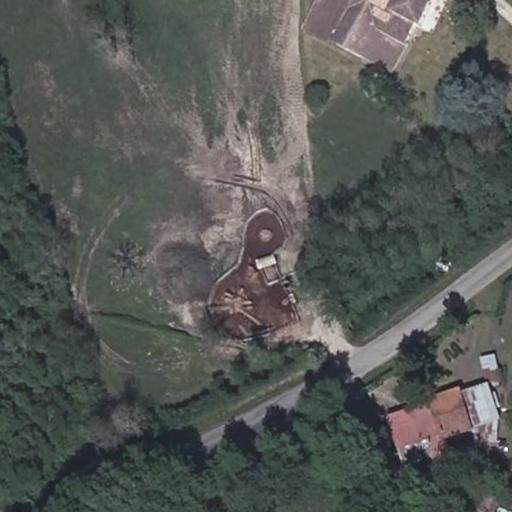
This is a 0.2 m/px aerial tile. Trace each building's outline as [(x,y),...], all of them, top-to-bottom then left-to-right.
[(333,0),(319,32),(397,73),(422,26),(428,29),(440,0),(333,0)] [(497,389),(470,396),(480,432),(506,425),(497,389)] [(412,464),(438,457),(433,437),(451,432),(453,439),(480,432),(470,396),(469,390),(432,401),(433,406),(421,410),(425,421),(396,431),(412,464)] [(396,431),(425,421),(421,410),(393,417),(396,431)] [(453,439),(451,432),(433,437),(438,457),(439,461),(457,457),(453,439)] [(481,444),(480,461),(496,462),(497,446),(481,444)] [(511,511),(511,507),(476,494),(470,509),(477,511),(511,511)]
